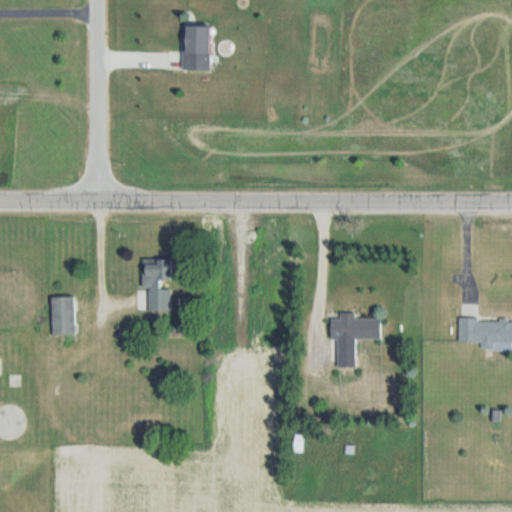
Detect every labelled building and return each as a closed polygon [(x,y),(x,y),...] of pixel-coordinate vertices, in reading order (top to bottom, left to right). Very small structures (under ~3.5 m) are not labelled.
[(215,27),(187,27),(186,71),(214,71),(215,27)] [(172,312),(172,262),(146,262),(145,290),(150,290),(149,312),(172,312)] [(77,298),(55,298),(55,336),(77,336),(77,298)] [(333,319),(333,340),(340,340),(340,368),(357,368),(357,340),(382,340),(382,319),(357,319),(357,314),(342,314),(342,319),(333,319)] [(461,342),(484,342),(484,350),(496,350),(496,343),(511,342),(511,320),(461,320),(461,342)]
